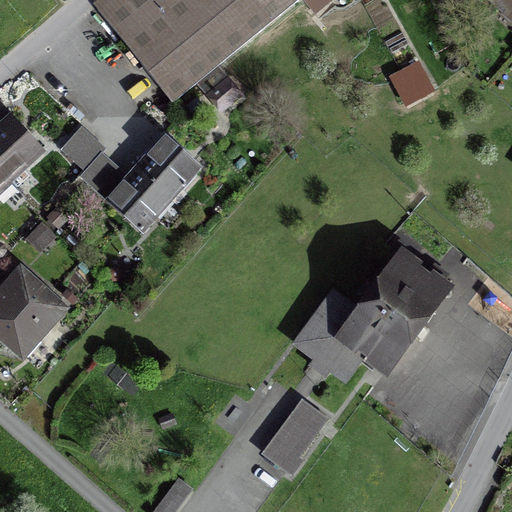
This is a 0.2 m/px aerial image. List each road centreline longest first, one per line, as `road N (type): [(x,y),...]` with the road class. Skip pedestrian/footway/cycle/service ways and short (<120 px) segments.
road 1 (residential): [(111,511),(0,413)]
road 2 (residential): [(511,401),(459,511)]
road 3 (residential): [(0,79),(91,0)]
